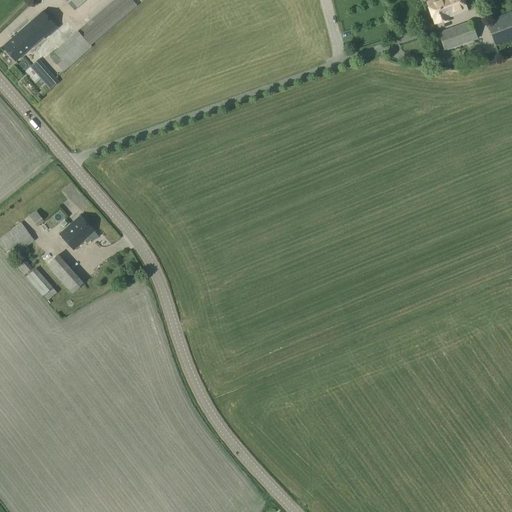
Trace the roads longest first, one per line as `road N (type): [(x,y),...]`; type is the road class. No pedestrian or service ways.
road 1 (tertiary): [(294,511),(212,418),(153,268),(68,162)]
road 2 (unclassified): [(68,162),(395,41)]
